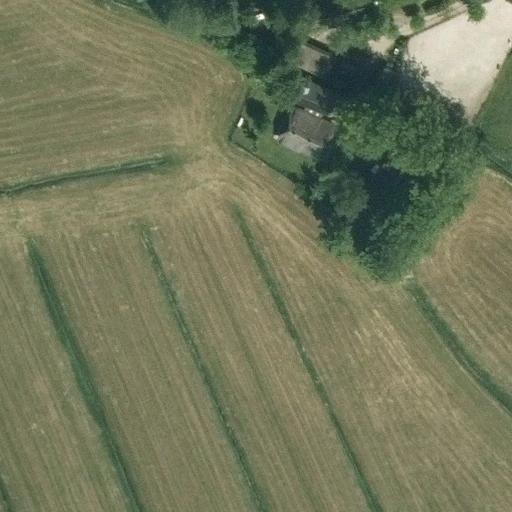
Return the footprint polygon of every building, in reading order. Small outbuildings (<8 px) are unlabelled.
[(332,23),(369,13),(364,0),(325,0),(326,3),(296,11),(301,30),(331,21),(332,23)] [(278,57),(289,62),(298,44),(287,39),(278,57)] [(369,59),(343,48),(335,66),(360,78),(369,59)] [(384,57),(370,87),(372,88),(369,96),(379,102),(397,63),(384,57)] [(289,98),(330,115),(340,90),(299,74),(289,98)] [(317,157),(332,125),(293,106),(278,138),(317,157)] [(361,133),(393,149),(400,134),(368,118),(361,133)]
